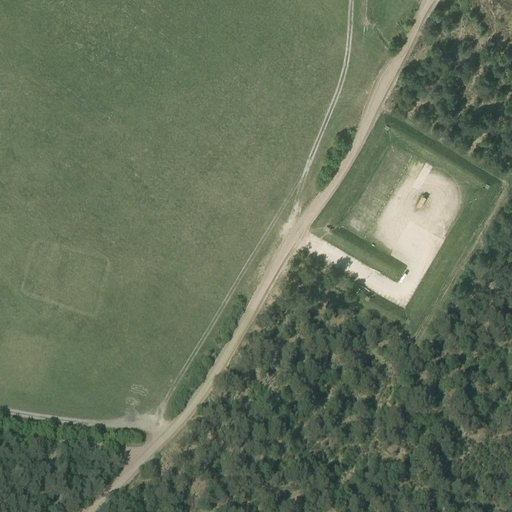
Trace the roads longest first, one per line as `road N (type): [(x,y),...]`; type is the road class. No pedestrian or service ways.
road 1 (track): [(431,0),(342,167),(185,414),(87,511)]
road 2 (track): [(158,426),(166,399),(308,164)]
road 3 (track): [(350,0),(342,82),(300,186),(293,239)]
road 4 (track): [(0,410),(145,422),(165,433)]
road 5 (track): [(0,438),(145,451)]
